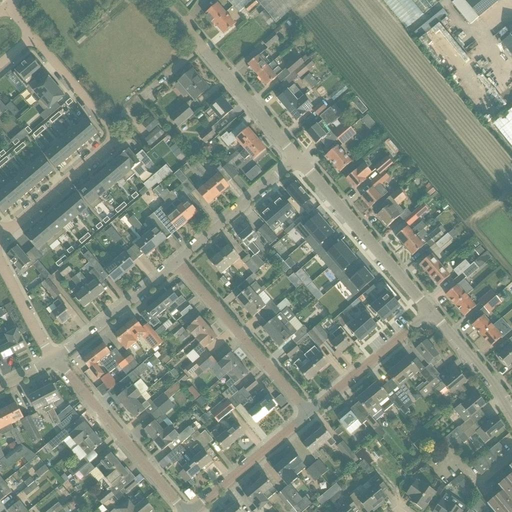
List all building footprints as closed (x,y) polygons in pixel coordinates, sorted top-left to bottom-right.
[(256,0),(275,23),(285,15),(302,0),(227,0),(238,13),(254,0),(256,0)] [(382,0),(407,31),(448,0),(382,0)] [(469,25),(499,0),(456,0),(451,4),(469,25)] [(249,14),(259,6),(255,1),(245,10),(249,14)] [(217,4),(212,8),(204,15),(214,25),(215,24),(221,19),(220,18),(225,13),(217,4)] [(418,40),(448,16),(443,10),(413,34),(418,40)] [(269,27),(274,23),(264,11),(259,15),(269,27)] [(223,35),(231,28),(235,25),(225,13),(220,18),(221,19),(215,24),(223,35)] [(500,18),(489,26),(493,30),(503,22),(500,18)] [(267,48),(278,38),(275,35),(282,29),(280,26),(273,32),(273,33),(263,42),(267,48)] [(83,47),(93,39),(88,34),(78,41),(83,47)] [(511,38),(510,36),(501,43),(511,56),(511,38)] [(248,65),(257,76),(270,64),(265,59),(269,56),(265,51),(259,57),(258,56),(255,58),(248,65)] [(285,68),(290,74),(308,59),(305,55),(300,59),(298,56),(285,68)] [(13,74),(26,89),(35,81),(31,76),(40,69),(31,58),(13,74)] [(294,72),(299,78),(314,66),(309,59),(294,72)] [(273,61),(270,64),(257,76),(266,86),(277,77),(282,72),(273,61)] [(194,100),(201,95),(208,89),(208,88),(206,90),(196,79),(198,77),(192,70),(185,77),(179,82),(194,100)] [(309,74),(304,79),(312,88),(317,83),(309,74)] [(26,89),(38,103),(56,88),(48,79),(40,86),(35,81),(26,89)] [(288,90),(285,93),(277,99),(287,111),(304,96),(294,85),(288,91),(288,90)] [(63,96),(56,88),(38,103),(45,112),(63,96)] [(6,96),(1,100),(6,105),(10,101),(6,96)] [(309,102),(304,96),(287,111),(296,121),(304,115),(307,112),(306,112),(312,107),(309,102)] [(474,96),(469,101),(491,125),(496,121),(474,96)] [(356,97),(351,101),(356,108),(361,103),(356,97)] [(221,120),(225,117),(232,110),(222,98),(214,105),(210,108),(204,113),(209,119),(215,114),(221,120)] [(325,103),(323,104),(321,102),(312,109),(318,116),(326,108),(325,107),(327,105),(325,103)] [(10,103),(5,107),(9,112),(14,107),(10,103)] [(177,128),(193,114),(185,105),(169,119),(177,128)] [(316,144),(323,138),(331,132),(325,126),(330,122),(331,124),(337,119),(328,109),(320,116),(323,119),(306,133),(316,144)] [(367,115),(361,120),(365,125),(371,119),(367,115)] [(149,118),(141,125),(149,133),(157,126),(149,118)] [(511,118),(497,130),(511,149),(511,118)] [(86,120),(78,127),(89,141),(98,134),(86,120)] [(337,139),(351,128),(345,121),(332,133),(337,139)] [(221,138),(223,140),(228,147),(236,140),(244,150),(257,139),(248,129),(243,123),(229,135),(227,133),(221,138)] [(78,127),(69,134),(81,148),(89,141),(78,127)] [(150,147),(163,135),(157,128),(144,140),(150,147)] [(351,128),(337,139),(343,146),(356,134),(351,128)] [(199,138),(204,144),(215,134),(210,129),(199,138)] [(69,134),(61,141),(72,155),(81,148),(69,134)] [(244,150),(247,152),(253,160),(266,149),(257,139),(244,150)] [(388,139),(384,143),(394,155),(398,151),(388,139)] [(61,141),(52,149),(64,162),(72,155),(61,141)] [(340,172),(347,166),(351,162),(337,146),(334,150),(326,156),(340,172)] [(52,149),(44,156),(56,169),(64,162),(52,149)] [(120,157),(134,175),(135,175),(151,161),(142,151),(135,158),(128,150),(120,157)] [(237,152),(231,157),(233,159),(232,160),(234,162),(241,157),(237,152)] [(387,157),(374,168),(380,175),(384,172),(392,164),(389,160),(392,158),(390,155),(387,158),(387,157)] [(111,164),(111,165),(123,178),(126,182),(134,175),(120,157),(111,164)] [(229,167),(230,166),(234,162),(232,160),(233,159),(231,157),(220,166),(222,169),(227,165),(229,167)] [(42,158),(34,165),(45,178),(53,171),(42,158)] [(198,172),(201,170),(195,164),(191,168),(195,173),(198,171),(198,172)] [(355,190),(362,183),(366,180),(365,179),(371,174),(364,164),(357,170),(346,179),(355,190)] [(34,165),(25,172),(37,186),(45,178),(34,165)] [(115,185),(123,178),(111,165),(103,171),(115,185)] [(166,165),(155,174),(162,182),(173,173),(166,165)] [(227,165),(222,169),(224,171),(232,180),(238,174),(230,166),(229,167),(227,165)] [(220,166),(215,171),(219,175),(224,171),(222,169),(220,166)] [(198,171),(195,173),(201,180),(203,178),(205,176),(201,170),(198,172),(198,171)] [(106,192),(115,185),(103,171),(95,178),(106,192)] [(256,177),(250,171),(245,175),(250,182),(256,177)] [(25,172),(17,179),(28,193),(37,186),(25,172)] [(380,175),(377,178),(369,184),(372,188),(361,197),(370,208),(381,198),(387,193),(380,185),(389,177),(384,172),(380,175)] [(207,183),(218,196),(229,187),(218,174),(207,183)] [(87,185),(99,199),(106,192),(95,178),(87,185)] [(17,179),(8,186),(20,200),(28,193),(17,179)] [(190,194),(196,189),(188,179),(182,184),(190,194)] [(197,192),(202,197),(208,205),(218,196),(207,183),(197,192)] [(294,187),(289,191),(301,206),(306,202),(310,207),(319,199),(306,183),(298,190),(294,187)] [(197,214),(184,198),(190,194),(182,184),(177,188),(182,195),(177,199),(172,192),(170,193),(166,189),(162,184),(158,187),(161,192),(159,194),(164,200),(166,198),(167,199),(170,196),(175,202),(172,204),(176,209),(187,222),(197,214)] [(427,189),(424,191),(429,196),(435,191),(430,186),(429,184),(428,184),(425,187),(427,189)] [(78,193),(93,210),(102,202),(99,199),(87,185),(78,193)] [(8,186),(0,193),(12,207),(20,200),(8,186)] [(145,187),(139,192),(142,196),(148,191),(145,187)] [(153,213),(172,235),(187,222),(176,209),(172,204),(175,202),(170,196),(167,199),(166,198),(164,200),(159,194),(161,192),(158,187),(155,189),(153,192),(157,197),(159,196),(165,203),(159,209),(153,213)] [(384,209),(377,215),(388,228),(395,221),(399,218),(403,221),(404,221),(411,214),(406,209),(403,212),(403,211),(398,205),(406,198),(398,190),(382,203),(386,207),(384,209)] [(284,192),(273,201),(288,218),(301,207),(288,192),(286,194),(284,192)] [(0,193),(0,209),(3,214),(12,207),(0,193)] [(67,202),(79,215),(87,208),(76,195),(67,202)] [(265,212),(262,214),(275,229),(288,218),(273,201),(263,210),(265,212)] [(67,202),(59,209),(71,223),(79,215),(67,202)] [(63,229),(71,223),(59,209),(51,216),(63,229)] [(411,214),(404,221),(409,227),(422,215),(416,210),(411,214)] [(172,235),(153,213),(149,217),(148,217),(147,218),(153,225),(143,233),(156,248),(172,235)] [(63,229),(51,216),(42,223),(57,240),(66,233),(63,229)] [(136,225),(139,223),(133,216),(131,218),(130,218),(128,220),(133,226),(135,224),(136,225)] [(307,219),(299,226),(311,240),(325,227),(324,226),(326,225),(320,219),(319,221),(316,218),(311,223),(307,219)] [(57,240),(42,223),(34,230),(46,244),(49,248),(57,240)] [(130,249),(138,258),(143,254),(146,257),(156,248),(143,233),(141,230),(143,228),(139,223),(136,225),(135,224),(133,226),(138,232),(136,233),(141,239),(135,244),(130,249)] [(265,225),(257,231),(270,246),(277,239),(265,225)] [(396,237),(403,246),(423,230),(419,225),(411,231),(407,227),(396,237)] [(431,239),(426,243),(430,248),(444,236),(447,233),(441,226),(438,229),(437,228),(428,236),(431,239)] [(325,227),(311,240),(324,253),(332,246),(328,242),(333,237),(331,234),(333,233),(327,227),(326,228),(325,227)] [(115,244),(121,239),(111,228),(105,233),(115,244)] [(264,265),(256,255),(259,252),(257,249),(252,243),(257,238),(256,236),(249,228),(238,237),(245,245),(247,247),(254,256),(251,259),(259,269),(264,265)] [(37,251),(46,244),(34,230),(26,237),(37,251)] [(423,230),(403,246),(412,256),(419,250),(424,246),(420,241),(427,235),(423,230)] [(440,250),(452,240),(447,234),(435,244),(440,250)] [(474,238),(470,241),(475,247),(479,244),(474,238)] [(332,246),(324,253),(336,267),(350,254),(349,254),(350,252),(345,246),(343,248),(341,245),(336,250),(332,246)] [(229,246),(219,254),(230,267),(240,258),(229,246)] [(480,246),(475,250),(479,255),(484,251),(480,246)] [(25,256),(17,247),(7,256),(20,271),(26,266),(29,269),(33,266),(38,261),(30,252),(25,256)] [(110,257),(125,275),(135,266),(132,263),(138,258),(130,249),(124,253),(118,258),(114,253),(110,257)] [(106,253),(101,258),(104,262),(102,264),(106,268),(103,270),(108,276),(114,283),(125,275),(110,257),(106,253)] [(221,275),(230,267),(219,254),(210,262),(221,275)] [(276,254),(271,258),(278,265),(283,261),(277,255),(276,254)] [(350,254),(336,267),(348,280),(357,273),(353,269),(358,264),(356,261),(357,260),(352,254),(351,255),(350,254)] [(419,265),(429,275),(440,266),(431,255),(427,258),(419,265)] [(244,264),(250,260),(247,256),(241,261),(244,264)] [(93,258),(88,262),(93,269),(94,269),(96,271),(97,272),(101,277),(104,280),(108,276),(103,270),(93,258)] [(250,260),(244,264),(248,269),(254,264),(250,260)] [(470,266),(465,260),(453,271),(458,277),(462,274),(462,273),(470,266)] [(474,263),(479,269),(483,265),(478,260),(474,263)] [(33,266),(40,275),(38,277),(43,282),(47,278),(50,276),(46,270),(38,262),(38,261),(33,266)] [(63,278),(72,271),(66,263),(57,270),(63,278)] [(462,273),(462,274),(465,278),(466,279),(479,269),(474,263),(470,266),(462,273)] [(350,304),(357,298),(330,264),(316,276),(333,295),(329,299),(337,309),(347,301),(350,304)] [(449,276),(440,266),(429,275),(438,286),(445,280),(449,276)] [(93,269),(88,273),(94,280),(96,278),(97,279),(101,277),(96,271),(94,269),(93,269)] [(299,280),(305,274),(301,269),(295,274),(299,280)] [(357,273),(348,280),(361,294),(374,282),(374,281),(375,279),(370,273),(368,275),(366,272),(361,277),(357,273)] [(80,273),(76,276),(94,300),(104,292),(96,280),(89,285),(80,273)] [(83,308),(94,300),(76,276),(72,280),(81,292),(75,297),(77,300),(83,308)] [(225,286),(228,283),(223,277),(219,280),(225,286)] [(250,277),(245,282),(237,288),(242,294),(236,299),(244,308),(257,297),(266,289),(263,286),(261,289),(255,282),(255,283),(250,277)] [(60,295),(47,278),(43,282),(41,283),(54,300),(60,295)] [(299,280),(293,285),(296,289),(303,284),(299,280)] [(455,306),(466,296),(473,290),(464,280),(446,295),(455,306)] [(165,309),(170,314),(179,307),(179,306),(186,301),(181,296),(178,299),(170,290),(158,300),(165,309)] [(389,290),(380,298),(393,312),(401,304),(389,290)] [(484,307),(496,297),(490,291),(478,301),(484,307)] [(323,297),(320,293),(314,298),(317,301),(323,297)] [(464,317),(472,310),(475,307),(466,296),(455,306),(464,317)] [(257,297),(244,308),(253,318),(257,314),(262,319),(276,307),(271,300),(265,306),(257,297)] [(496,297),(484,307),(489,313),(501,303),(496,297)] [(380,298),(372,306),(384,320),(393,312),(380,298)] [(262,329),(270,338),(283,327),(294,318),(286,309),(291,305),(286,299),(276,307),(262,319),(267,325),(262,329)] [(72,317),(65,309),(58,300),(53,304),(57,309),(49,315),(54,322),(57,320),(61,325),(72,317)] [(149,323),(153,327),(159,322),(155,318),(165,309),(158,300),(140,315),(146,323),(147,324),(148,324),(149,323)] [(10,303),(5,306),(14,325),(20,322),(10,303)] [(187,303),(178,311),(182,317),(192,309),(187,303)] [(365,314),(356,322),(369,336),(377,328),(365,314)] [(472,326),(481,336),(492,326),(483,316),(472,326)] [(187,330),(195,339),(208,328),(200,318),(192,325),(192,326),(187,330)] [(135,320),(125,327),(136,342),(142,337),(145,334),(153,343),(149,346),(152,351),(156,348),(157,347),(162,343),(157,337),(154,332),(148,324),(147,324),(142,328),(141,327),(135,320)] [(177,322),(169,328),(167,329),(176,340),(179,338),(182,341),(188,336),(177,322)] [(283,327),(271,338),(279,348),(287,341),(290,338),(292,337),(297,332),(288,322),(283,327)] [(356,322),(348,330),(360,343),(369,336),(356,322)] [(497,322),(492,326),(481,336),(490,347),(498,340),(506,333),(497,322)] [(167,329),(169,328),(165,323),(154,332),(157,337),(167,329)] [(312,330),(323,343),(329,338),(318,325),(312,330)] [(9,344),(14,354),(15,354),(16,356),(22,353),(21,351),(26,348),(21,338),(21,339),(14,326),(8,329),(10,332),(4,335),(5,338),(6,338),(9,344)] [(292,337),(290,338),(295,344),(307,334),(309,333),(304,326),(297,332),(292,337)] [(126,350),(136,342),(125,327),(114,336),(120,344),(121,344),(126,350)] [(330,344),(339,355),(349,346),(341,336),(345,333),(340,327),(332,334),(336,339),(330,344)] [(208,328),(195,339),(200,345),(193,350),(199,357),(185,370),(186,370),(183,372),(188,378),(199,368),(211,357),(204,349),(217,338),(208,328)] [(323,343),(312,330),(309,333),(307,334),(318,347),(323,343)] [(505,351),(498,356),(508,367),(511,363),(511,337),(507,342),(509,345),(504,349),(505,351)] [(0,354),(3,360),(14,354),(9,344),(6,338),(5,338),(0,340),(0,343),(1,345),(0,345),(0,354)] [(434,380),(437,378),(437,377),(440,375),(433,367),(441,360),(438,356),(438,355),(427,341),(416,350),(429,365),(425,369),(434,380)] [(110,353),(109,352),(103,344),(93,352),(100,361),(99,361),(108,373),(118,366),(126,376),(132,371),(121,357),(116,361),(110,353)] [(294,344),(284,353),(288,358),(298,349),(294,344)] [(309,362),(318,372),(328,364),(320,353),(319,353),(314,347),(309,351),(304,356),(309,362)] [(96,368),(94,365),(99,361),(100,361),(93,352),(82,360),(97,380),(103,375),(97,367),(96,368)] [(128,352),(121,357),(132,371),(139,366),(128,352)] [(164,353),(158,358),(164,365),(170,360),(164,353)] [(226,374),(239,363),(231,353),(223,360),(222,361),(223,361),(218,365),(226,374)] [(154,356),(149,361),(154,365),(159,361),(154,356)] [(209,370),(217,363),(211,357),(199,368),(205,374),(209,370)] [(397,366),(408,379),(418,371),(407,357),(397,366)] [(318,372),(309,362),(304,367),(299,361),(294,364),(299,371),(308,381),(318,372)] [(226,374),(231,379),(225,384),(229,388),(221,394),(225,398),(220,402),(222,405),(227,401),(238,392),(233,386),(239,380),(240,380),(248,373),(239,363),(226,374)] [(394,393),(404,405),(406,408),(412,403),(405,396),(410,392),(402,384),(408,379),(397,366),(387,374),(394,383),(389,387),(394,393)] [(416,390),(419,393),(425,388),(434,380),(425,369),(419,373),(426,381),(416,390)] [(127,390),(117,398),(121,403),(126,408),(145,392),(149,389),(140,379),(133,371),(120,382),(121,382),(127,390)] [(434,380),(425,388),(419,393),(424,399),(434,391),(437,395),(446,387),(452,393),(466,382),(457,371),(443,383),(441,382),(437,378),(434,380)] [(117,385),(109,374),(101,380),(104,384),(97,389),(102,396),(108,392),(117,385)] [(180,384),(187,378),(183,374),(177,381),(180,384)] [(254,380),(244,388),(248,393),(258,384),(254,380)] [(162,393),(152,402),(158,409),(168,400),(169,400),(182,388),(177,382),(163,394),(162,393)] [(404,405),(394,393),(389,398),(376,383),(366,391),(378,405),(382,410),(392,403),(398,410),(399,409),(404,405)] [(48,405),(47,406),(50,411),(48,412),(51,419),(54,417),(55,419),(57,417),(53,409),(56,408),(53,403),(60,399),(52,385),(41,391),(48,405)] [(248,393),(244,388),(239,393),(238,392),(227,401),(234,409),(250,395),(248,393)] [(253,399),(257,404),(267,415),(277,406),(268,396),(263,390),(259,394),(253,399)] [(47,406),(48,405),(41,391),(28,397),(33,406),(36,411),(42,408),(45,414),(48,412),(50,411),(47,406)] [(196,391),(191,395),(195,400),(200,396),(196,391)] [(382,410),(378,405),(366,391),(356,400),(370,415),(365,419),(369,424),(369,425),(374,431),(377,435),(382,431),(378,427),(379,426),(372,417),(382,410)] [(135,419),(142,412),(144,411),(144,410),(149,405),(146,402),(151,398),(145,392),(126,408),(135,419)] [(471,416),(485,405),(476,394),(462,406),(461,405),(459,406),(459,405),(454,409),(464,423),(451,433),(455,439),(458,437),(459,438),(475,424),(470,419),(471,417),(471,416)] [(280,395),(274,400),(280,407),(286,402),(280,395)] [(152,424),(144,430),(153,440),(170,426),(172,425),(165,417),(163,416),(174,406),(171,403),(169,400),(168,400),(158,409),(163,415),(160,418),(155,422),(152,424)] [(227,401),(222,405),(211,415),(218,423),(234,409),(227,401)] [(247,413),(250,416),(256,424),(267,415),(257,404),(252,409),(247,403),(243,407),(248,413),(247,413)] [(15,404),(3,410),(11,425),(23,419),(20,413),(15,404)] [(404,405),(399,409),(405,416),(409,411),(406,408),(404,405)] [(339,422),(346,429),(346,430),(347,430),(350,434),(361,425),(363,424),(365,427),(369,425),(369,424),(365,419),(364,420),(362,416),(357,420),(347,408),(338,415),(341,420),(339,422)] [(0,430),(11,425),(3,410),(0,411),(0,430)] [(56,426),(62,432),(71,424),(71,423),(79,417),(74,411),(64,418),(65,419),(60,422),(60,424),(56,426)] [(30,417),(35,426),(38,432),(44,429),(41,423),(37,414),(30,417)] [(205,414),(201,418),(205,423),(209,419),(205,414)] [(60,424),(60,422),(57,417),(55,419),(54,417),(51,419),(55,427),(56,426),(60,424)] [(225,431),(234,442),(245,434),(238,426),(235,422),(235,423),(230,417),(226,421),(231,427),(225,431)] [(476,432),(485,444),(490,440),(496,434),(504,428),(495,417),(481,429),(480,428),(479,429),(475,424),(459,438),(462,443),(476,432)] [(32,444),(40,440),(29,418),(21,422),(32,444)] [(40,459),(41,460),(64,441),(72,451),(93,434),(84,423),(76,430),(71,424),(62,432),(36,454),(37,456),(40,459)] [(418,423),(413,427),(417,432),(421,428),(418,423)] [(188,429),(179,437),(183,442),(189,436),(196,431),(198,429),(194,424),(188,429)] [(175,431),(170,426),(153,440),(162,451),(172,442),(177,438),(173,433),(175,431)] [(10,431),(18,445),(24,442),(16,428),(10,431)] [(323,428),(313,436),(321,446),(327,441),(331,446),(335,443),(331,438),(329,435),(323,428)] [(338,436),(342,433),(338,428),(334,432),(338,436)] [(215,440),(218,443),(224,451),(234,442),(225,431),(219,436),(215,430),(210,434),(215,440)] [(200,435),(196,431),(189,436),(195,442),(196,440),(203,448),(207,445),(208,444),(200,435)] [(200,435),(208,444),(212,441),(204,432),(200,435)] [(8,434),(0,437),(0,439),(2,443),(11,439),(8,434)] [(102,444),(93,434),(72,451),(71,452),(80,462),(74,467),(74,466),(67,471),(72,477),(79,472),(90,463),(85,457),(93,451),(102,444)] [(303,445),(309,452),(311,454),(316,459),(320,456),(316,451),(321,446),(313,436),(303,445)] [(422,453),(429,448),(423,440),(417,446),(422,453)] [(355,458),(356,457),(343,442),(336,447),(349,462),(350,462),(352,464),(357,460),(355,458)] [(499,443),(472,465),(481,475),(507,453),(499,443)] [(5,457),(0,460),(0,463),(4,470),(10,465),(18,459),(19,458),(26,453),(21,445),(5,457)] [(172,452),(167,457),(171,461),(171,462),(174,465),(177,462),(182,469),(183,470),(191,479),(192,477),(201,470),(192,460),(184,450),(181,445),(176,449),(175,450),(172,452)] [(211,461),(205,454),(202,451),(197,445),(193,449),(197,455),(192,460),(201,470),(211,461)] [(301,462),(300,460),(293,452),(283,461),(296,476),(301,471),(305,468),(301,462)] [(386,453),(373,464),(388,483),(401,472),(386,453)] [(105,477),(119,465),(111,454),(101,463),(96,467),(104,477),(105,477)] [(312,466),(321,476),(328,470),(319,460),(312,466)] [(289,485),(297,478),(296,476),(283,461),(273,469),(287,486),(283,490),(296,505),(302,500),(289,485)] [(359,468),(368,479),(377,472),(368,461),(359,468)] [(84,478),(95,469),(90,463),(79,472),(84,478)] [(97,499),(102,506),(123,488),(118,483),(128,475),(119,465),(105,477),(104,477),(99,481),(107,490),(97,499)] [(511,511),(511,465),(510,468),(511,470),(511,475),(498,486),(503,492),(487,505),(493,511),(511,511)] [(44,466),(36,473),(40,478),(48,471),(44,466)] [(315,482),(321,476),(312,466),(305,471),(315,482)] [(64,474),(59,478),(64,484),(69,480),(64,474)] [(371,487),(366,491),(379,507),(385,502),(383,501),(386,498),(380,490),(385,486),(379,478),(376,475),(367,482),(371,487)] [(459,475),(454,479),(463,489),(467,485),(459,475)] [(254,486),(266,500),(272,495),(276,492),(272,487),(271,484),(264,477),(254,486)] [(24,482),(28,487),(33,482),(29,478),(24,482)] [(123,489),(120,491),(124,496),(137,485),(133,480),(124,488),(123,489)] [(423,511),(429,503),(435,494),(436,493),(422,483),(421,484),(416,481),(412,486),(406,494),(415,501),(413,504),(423,511)] [(0,502),(8,496),(12,493),(4,482),(0,485),(0,502)] [(28,487),(22,492),(27,497),(37,487),(33,483),(28,487)] [(328,501),(341,490),(336,484),(323,495),(328,501)] [(436,493),(435,494),(439,497),(445,487),(443,484),(436,493)] [(244,494),(250,501),(252,504),(253,504),(257,508),(258,511),(259,510),(268,502),(266,500),(254,486),(244,494)] [(290,511),(301,511),(282,490),(276,495),(290,511)] [(355,506),(357,509),(362,505),(368,511),(369,511),(372,510),(373,511),(379,507),(366,491),(361,496),(357,491),(349,498),(348,498),(355,506)] [(134,508),(137,511),(150,511),(153,510),(144,500),(139,494),(134,497),(140,503),(134,508)] [(341,507),(336,511),(351,511),(350,510),(355,506),(348,498),(349,498),(346,495),(337,502),(341,507)] [(472,506),(479,511),(480,511),(485,506),(478,498),(472,506)] [(461,511),(462,511),(448,502),(448,503),(442,499),(439,505),(433,511),(461,511)] [(7,511),(26,511),(19,502),(15,505),(7,511)] [(119,510),(114,509),(115,511),(137,511),(134,508),(132,506),(129,502),(124,506),(119,510)] [(58,511),(63,508),(58,503),(46,511),(58,511)]
